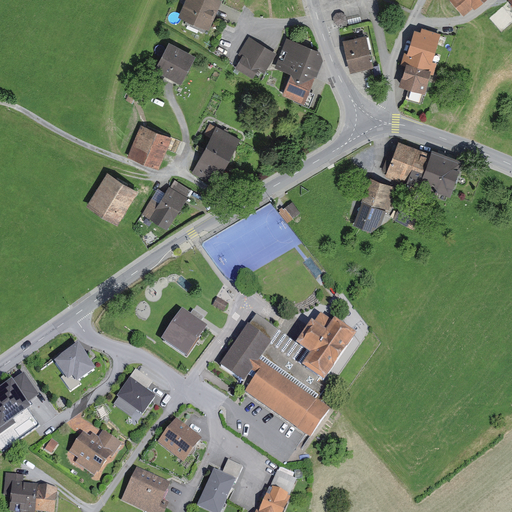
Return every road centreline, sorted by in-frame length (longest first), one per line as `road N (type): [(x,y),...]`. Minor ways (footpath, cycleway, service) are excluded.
road 1 (tertiary): [(74,317),(364,126)]
road 2 (residential): [(74,317),(87,335),(143,358),(186,388),(93,511)]
road 3 (tertiary): [(364,126),(406,126),(511,166)]
road 4 (residential): [(494,0),(463,19),(413,21),(388,73)]
road 5 (tertiary): [(364,126),(315,9)]
